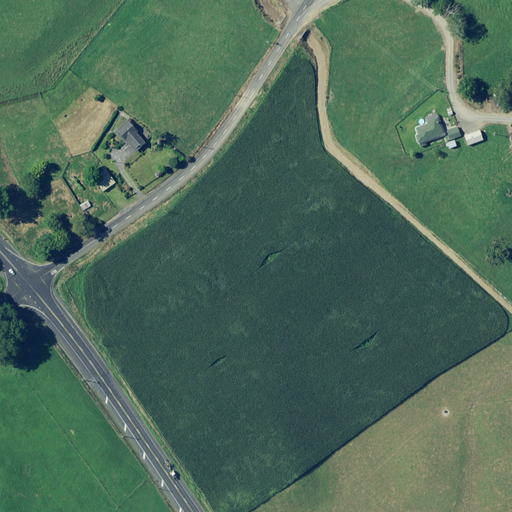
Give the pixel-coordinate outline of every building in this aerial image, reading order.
[(444,134),(437,116),(425,121),(426,124),(415,128),(417,134),(415,135),(420,146),(425,144),(424,142),(444,134)] [(134,126),(127,119),(115,131),(135,151),(149,137),(136,124),(134,126)] [(459,136),(456,127),(445,131),(449,140),(459,136)] [(482,139),(478,130),(463,135),(467,145),(482,139)] [(455,146),(453,140),(446,142),(448,148),(455,146)] [(115,182),(106,170),(93,180),(102,191),(115,182)]
